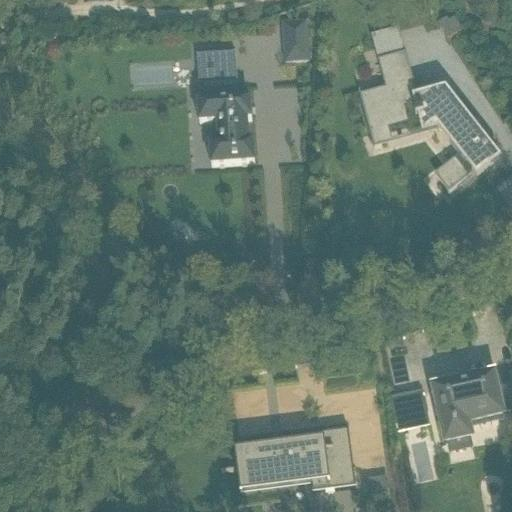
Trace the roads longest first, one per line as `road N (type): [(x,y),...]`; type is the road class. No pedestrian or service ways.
road 1 (residential): [(270,329),(417,306),(511,267)]
road 2 (residential): [(69,457),(172,382),(270,329)]
road 3 (residential): [(69,457),(98,333),(87,235)]
road 4 (residential): [(270,329),(210,314),(142,279),(87,235)]
road 5 (residential): [(87,235),(0,106)]
